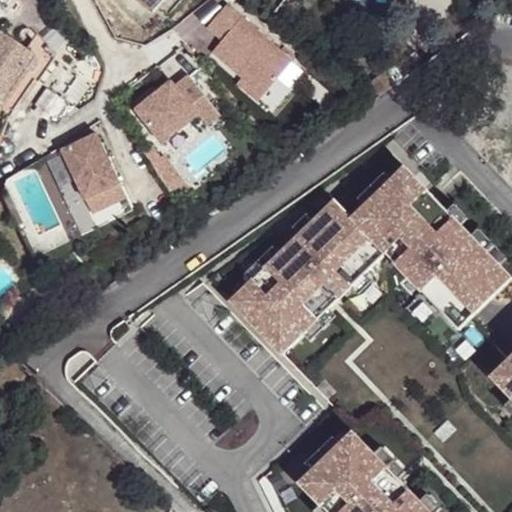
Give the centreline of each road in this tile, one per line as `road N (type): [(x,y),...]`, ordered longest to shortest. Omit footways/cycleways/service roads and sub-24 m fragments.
road 1 (residential): [(87,328),(479,46),(511,37)]
road 2 (residential): [(184,511),(50,380),(54,352),(87,328)]
road 3 (residential): [(87,328),(250,511)]
road 4 (unclassified): [(79,0),(124,64),(109,95),(3,174)]
road 5 (unknown): [(511,230),(397,106)]
